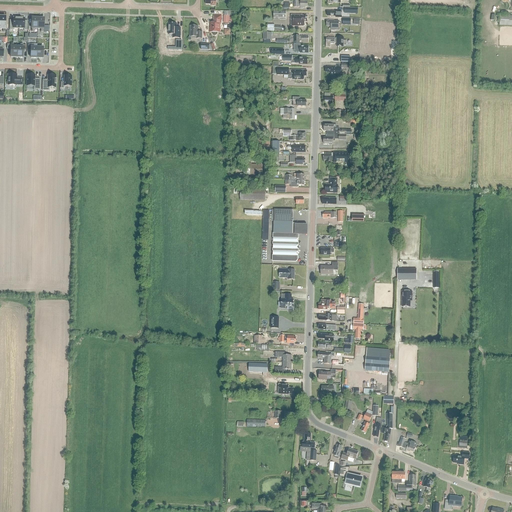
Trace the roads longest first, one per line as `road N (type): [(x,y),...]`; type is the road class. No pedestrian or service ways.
road 1 (tertiary): [(380,450),(319,426),(306,406),(318,0)]
road 2 (unknown): [(83,67),(84,119),(138,119),(137,188),(83,186)]
